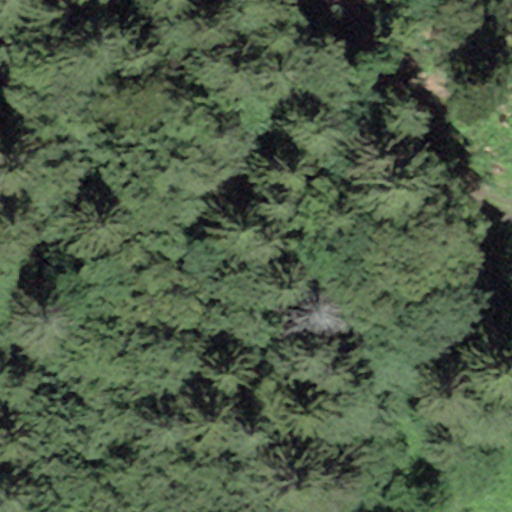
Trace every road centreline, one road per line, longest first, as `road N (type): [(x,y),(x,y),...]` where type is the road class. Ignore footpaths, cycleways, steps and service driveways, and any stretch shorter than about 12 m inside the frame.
road 1 (track): [(511,192),(258,111),(128,0)]
road 2 (track): [(258,111),(258,169),(511,372)]
